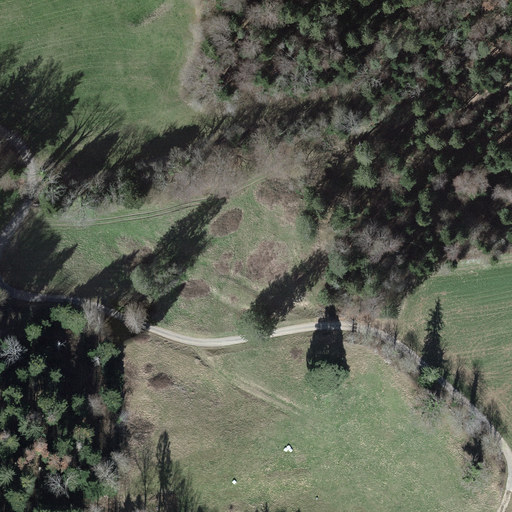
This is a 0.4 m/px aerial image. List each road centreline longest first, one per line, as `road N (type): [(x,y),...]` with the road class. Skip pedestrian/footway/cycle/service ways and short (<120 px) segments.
road 1 (track): [(511,459),(451,389),(370,329),(334,323),(218,340),(182,337),(93,300),(22,294),(0,284)]
road 2 (track): [(24,207),(62,221),(167,217),(210,207),(307,158),(345,161),(377,141),(470,120),(511,99)]
road 3 (track): [(0,241),(31,182),(20,144),(0,127)]
